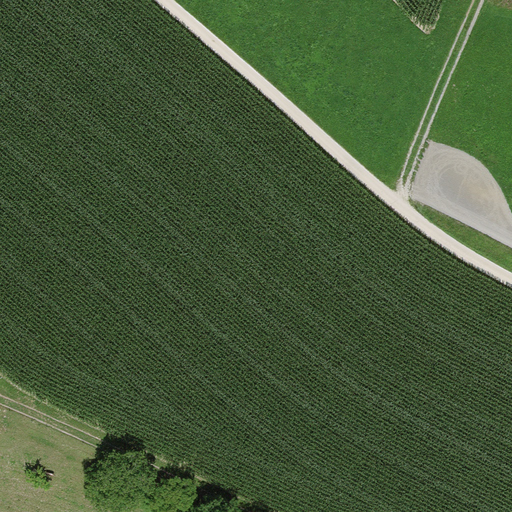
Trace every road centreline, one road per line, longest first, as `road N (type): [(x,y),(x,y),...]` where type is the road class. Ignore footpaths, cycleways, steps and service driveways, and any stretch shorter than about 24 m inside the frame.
road 1 (track): [(163,0),(398,205),(511,282)]
road 2 (track): [(0,399),(243,511)]
road 3 (track): [(511,240),(426,197),(427,168),(448,153),(488,176),(511,221)]
road 4 (track): [(479,0),(398,205)]
